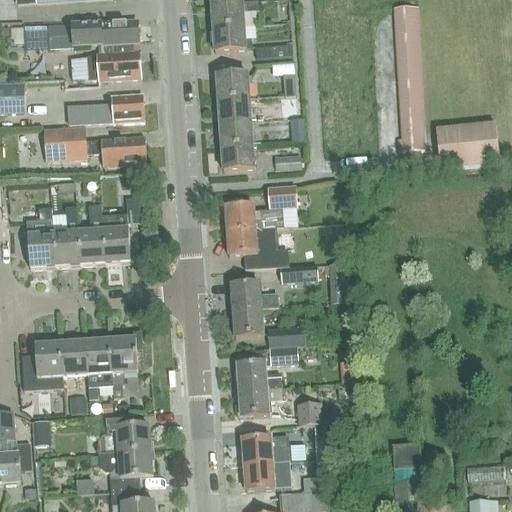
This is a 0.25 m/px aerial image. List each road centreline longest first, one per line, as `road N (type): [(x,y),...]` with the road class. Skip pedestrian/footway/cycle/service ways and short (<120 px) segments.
road 1 (tertiary): [(195,302),(174,0)]
road 2 (tertiary): [(207,511),(195,302)]
road 3 (residential): [(1,312),(195,302)]
